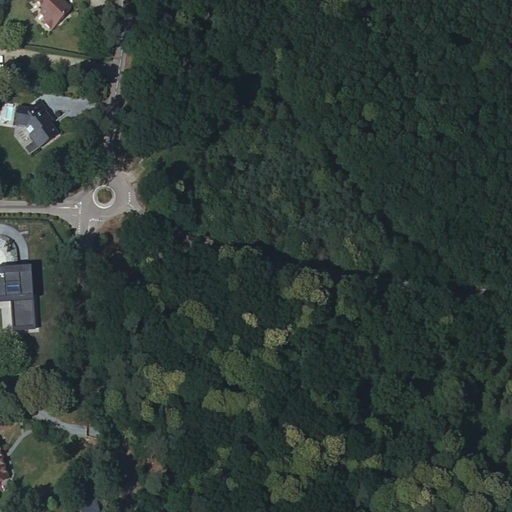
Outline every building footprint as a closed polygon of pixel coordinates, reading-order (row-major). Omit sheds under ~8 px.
[(37,0),(46,9),(42,13),(48,20),(45,24),(55,34),(68,21),(66,20),(73,13),(65,5),(63,7),(60,4),(64,0),(37,0)] [(23,111),(12,109),(9,126),(20,128),(19,132),(26,143),(29,147),(36,142),(41,143),(50,137),(41,124),(42,120),(39,115),(41,114),(34,104),(23,111)] [(29,147),(26,143),(22,145),(27,152),(41,143),(36,142),(29,147)] [(5,278),(0,278),(0,305),(5,304),(4,297),(8,297),(5,278)] [(4,448),(0,448),(0,490),(15,485),(4,448)] [(79,501),(81,511),(95,511),(100,511),(96,497),(79,501)]
